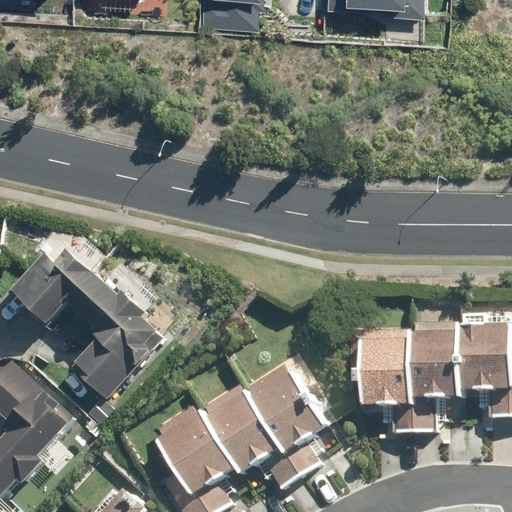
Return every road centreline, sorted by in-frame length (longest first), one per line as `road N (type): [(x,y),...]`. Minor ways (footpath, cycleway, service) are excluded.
road 1 (tertiary): [(0,145),(372,223),(511,225)]
road 2 (residential): [(511,482),(396,495),(363,511)]
